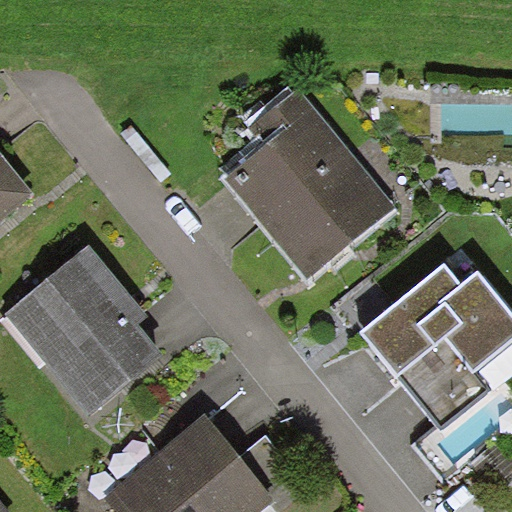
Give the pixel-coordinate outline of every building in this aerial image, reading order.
[(260,153),(226,181),(308,281),(396,209),(299,92),(246,135),(260,153)] [(0,223),(34,196),(0,154),(0,223)] [(133,302),(90,248),(4,316),(86,418),(162,358),(138,328),(148,321),(133,302)] [(445,267),(362,335),(443,434),(494,392),(478,373),(511,345),(511,318),(477,276),(462,288),(445,267)] [(155,458),(105,499),(115,511),(264,511),(276,502),(206,417),(155,458)] [(0,511),(8,511),(0,501),(0,511)]
